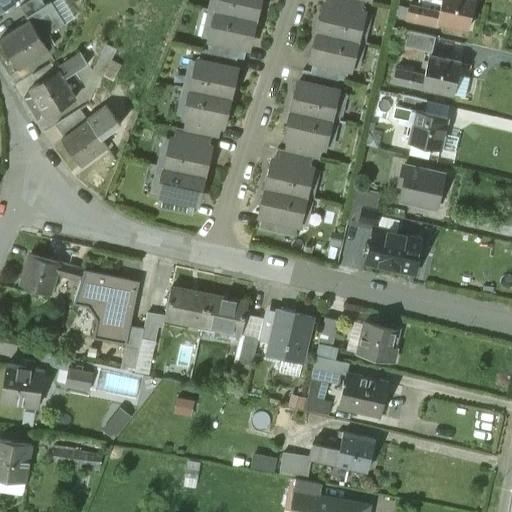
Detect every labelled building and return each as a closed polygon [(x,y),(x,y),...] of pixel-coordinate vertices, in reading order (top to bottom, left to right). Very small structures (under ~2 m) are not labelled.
[(43,0),(23,0),(19,3),(25,13),(44,1),(43,0)] [(45,0),(44,1),(25,13),(28,18),(42,40),(50,36),(47,32),(64,21),(51,0),(45,0)] [(216,0),(215,9),(255,18),(258,0),(216,0)] [(364,0),(362,0),(326,0),(326,3),(361,12),(364,1),(364,0)] [(440,0),(417,0),(416,4),(410,3),(406,16),(438,23),(438,21),(436,21),(440,0)] [(440,0),(436,21),(438,21),(467,28),(473,0),(440,0)] [(326,3),(324,3),(317,31),(356,40),(363,12),(361,12),(326,3)] [(255,18),(215,9),(208,37),(210,37),(246,46),(248,46),(255,18)] [(28,18),(0,36),(18,64),(46,47),(42,40),(28,18)] [(432,36),(406,29),(403,44),(429,50),(432,36)] [(356,40),(317,31),(310,59),(313,60),(347,68),(350,68),(356,40)] [(246,46),(210,37),(207,48),(207,49),(236,56),(243,58),(246,46)] [(106,42),(91,69),(102,75),(116,48),(106,42)] [(236,56),(207,49),(207,48),(201,47),(198,59),(234,67),(236,56)] [(81,51),(55,66),(57,69),(58,68),(63,76),(87,62),(81,51)] [(428,54),(423,75),(394,68),(392,80),(423,87),(423,86),(453,93),(460,62),(428,54)] [(198,59),(196,58),(190,86),(229,96),(236,68),(234,67),(198,59)] [(50,59),(31,70),(37,81),(57,69),(55,66),(50,59)] [(347,68),(313,60),(310,71),(338,78),(345,80),(347,68)] [(37,81),(29,86),(45,113),(74,95),(63,76),(58,68),(57,69),(37,81)] [(338,78),(310,71),(302,69),(300,81),(335,90),(338,78)] [(300,81),(298,81),(291,109),(330,119),(337,90),(335,90),(300,81)] [(229,96),(190,86),(183,114),(220,123),(222,124),(229,96)] [(426,100),(396,93),(394,104),(415,108),(415,110),(424,112),(426,100)] [(85,116),(84,117),(85,118),(86,117),(100,136),(120,121),(105,101),(85,116)] [(424,112),(415,110),(415,108),(394,104),(391,115),(411,120),(407,140),(441,148),(448,117),(424,112)] [(78,107),(55,121),(64,134),(85,118),(84,117),(85,116),(78,107)] [(330,119),(291,109),(284,137),(322,146),(324,147),(330,119)] [(220,123),(185,115),(182,126),(211,133),(211,134),(218,136),(220,123)] [(64,134),(60,136),(79,163),(105,144),(100,136),(86,117),(64,134)] [(211,133),(182,126),(175,124),(173,136),(208,145),(211,134),(211,133)] [(173,136),(171,136),(164,164),(203,174),(210,146),(208,145),(173,136)] [(322,146),(286,138),(284,149),(283,149),(312,156),(312,157),(319,158),(322,146)] [(284,149),(277,147),(274,159),(309,168),(312,157),(312,156),(283,149),(284,149)] [(274,159),(272,159),(265,187),(304,196),(311,168),(309,168),(274,159)] [(203,174),(164,164),(157,192),(159,192),(195,201),(196,202),(203,174)] [(442,174),(402,165),(398,183),(403,184),(399,199),(435,207),(442,174)] [(379,192),(355,186),(351,199),(375,205),(379,192)] [(304,196),(265,187),(259,215),(296,224),(298,225),(304,196)] [(195,201),(159,192),(156,205),(192,213),(195,201)] [(375,205),(351,199),(346,221),(370,227),(372,221),(375,222),(378,211),(374,210),(375,205)] [(296,224),(261,216),(258,228),(293,236),(296,224)] [(335,225),(332,246),(342,248),(345,227),(335,225)] [(420,239),(374,228),(367,260),(414,271),(418,255),(416,254),(420,239)] [(30,252),(19,281),(51,291),(57,272),(80,279),(84,267),(30,252)] [(129,276),(84,267),(80,279),(74,300),(88,303),(98,318),(92,337),(125,342),(129,324),(131,317),(137,286),(129,276)] [(209,295),(172,286),(166,316),(202,324),(209,295)] [(247,303),(209,295),(202,324),(240,333),(247,303)] [(247,303),(240,333),(245,334),(258,337),(265,307),(247,303)] [(278,310),(265,307),(258,337),(255,351),(267,354),(278,310)] [(312,318),(278,310),(267,354),(302,362),(312,318)] [(160,315),(146,312),(143,327),(141,337),(154,340),(160,315)] [(324,317),(318,344),(333,347),(339,321),(324,317)] [(401,330),(366,321),(358,353),(394,361),(401,330)] [(134,369),(141,337),(143,327),(129,324),(125,342),(120,367),(134,369)] [(255,351),(258,337),(245,334),(239,359),(252,362),(255,351)] [(70,355),(43,348),(40,359),(67,367),(70,355)] [(339,360),(315,354),(311,372),(335,378),(339,360)] [(244,396),(252,362),(239,359),(231,392),(244,396)] [(6,361),(0,397),(37,403),(44,368),(6,361)] [(70,367),(66,382),(89,387),(93,373),(70,367)] [(388,383),(347,373),(342,392),(349,393),(345,407),(380,416),(388,383)] [(309,457),(308,464),(365,475),(372,440),(341,434),(338,448),(312,443),(309,457)] [(0,436),(0,484),(21,488),(29,442),(0,436)] [(55,445),(53,456),(78,460),(98,464),(100,453),(55,445)] [(306,472),(308,464),(309,457),(279,451),(278,456),(254,451),(252,462),(306,472)] [(320,482),(296,478),(294,489),(317,494),(320,482)] [(346,511),(342,506),(344,499),(317,494),(294,489),(289,511),(346,511)]
